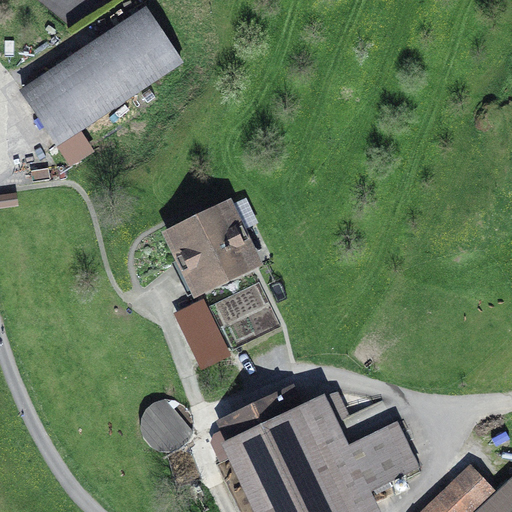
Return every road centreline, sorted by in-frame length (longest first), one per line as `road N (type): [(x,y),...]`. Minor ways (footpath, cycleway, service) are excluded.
road 1 (track): [(511,398),(423,413),(433,473),(389,511)]
road 2 (unclassified): [(0,348),(44,452),(87,511)]
